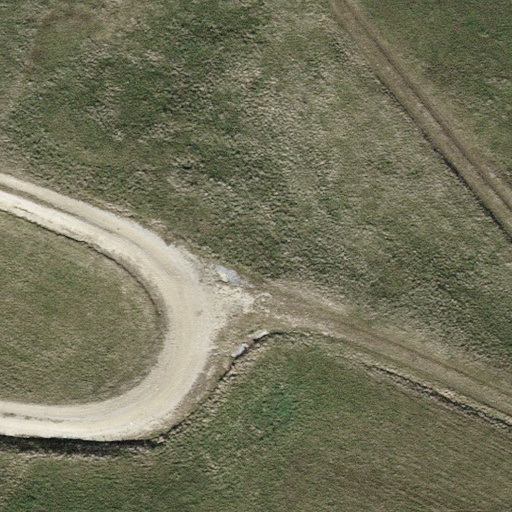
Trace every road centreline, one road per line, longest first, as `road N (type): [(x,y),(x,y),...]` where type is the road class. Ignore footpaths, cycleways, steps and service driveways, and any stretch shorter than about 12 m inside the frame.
road 1 (track): [(0,183),(183,254),(194,334),(159,407),(103,420),(0,413)]
road 2 (track): [(183,254),(511,398)]
road 3 (track): [(329,0),(511,208)]
